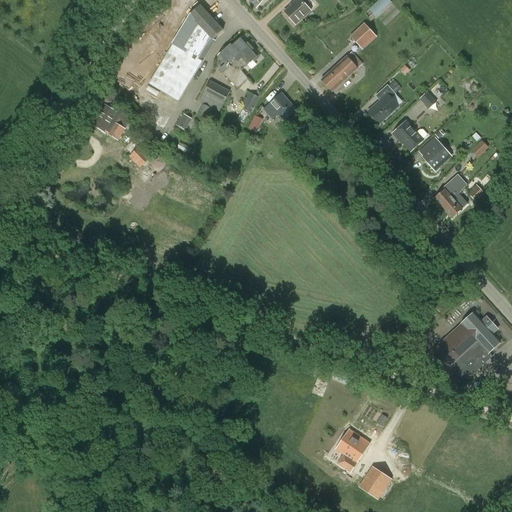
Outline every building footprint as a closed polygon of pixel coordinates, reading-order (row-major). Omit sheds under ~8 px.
[(248,0),(256,9),(266,0),(248,0)] [(292,7),(285,13),(295,25),(310,12),(306,7),(311,3),(308,0),(297,0),(291,6),(292,7)] [(379,0),(369,9),(376,17),(392,3),(388,0),(379,0)] [(200,6),(192,14),(149,85),(178,103),(212,46),(210,45),(212,41),(223,31),(200,6)] [(350,36),(363,50),(377,38),(364,24),(350,36)] [(218,57),(229,69),(223,74),(237,89),(248,79),(242,72),(259,57),(242,38),(232,47),(231,46),(218,57)] [(360,68),(364,64),(354,53),(350,57),(360,68)] [(346,58),(321,81),(332,93),(357,70),(346,58)] [(129,80),(125,87),(135,92),(139,85),(129,80)] [(211,81),(200,101),(219,112),(230,92),(211,81)] [(368,113),(379,125),(398,108),(391,99),(402,89),(395,81),(389,87),(387,85),(376,97),(381,102),(368,113)] [(243,102),(244,103),(241,108),(252,113),(260,99),(250,92),(247,98),(245,98),(243,102)] [(419,99),(429,110),(437,103),(428,92),(419,99)] [(107,98),(119,106),(122,101),(110,93),(107,98)] [(273,121),(279,115),(285,121),(296,111),(281,95),(270,105),(264,111),(273,121)] [(203,104),(197,116),(207,121),(213,110),(203,104)] [(104,106),(92,125),(105,134),(107,132),(109,133),(108,135),(118,142),(126,130),(116,123),(115,125),(112,123),(118,115),(104,106)] [(183,114),(176,126),(185,131),(192,119),(183,114)] [(250,129),(258,133),(264,119),(256,115),(250,129)] [(393,134),(398,140),(399,140),(411,152),(423,141),(427,137),(427,134),(423,130),(420,130),(416,133),(406,122),(393,134)] [(435,136),(439,140),(443,136),(445,134),(442,131),(440,132),(439,132),(435,136)] [(422,151),(426,156),(423,159),(435,172),(452,157),(435,139),(422,151)] [(472,151),(478,157),(488,147),(481,141),(472,151)] [(139,148),(130,157),(140,168),(150,159),(139,148)] [(468,194),(475,201),(483,192),(476,186),(468,194)] [(435,199),(444,209),(453,201),(449,195),(453,192),(449,187),(435,199)] [(135,191),(129,202),(141,208),(147,196),(135,191)] [(45,205),(48,207),(52,200),(43,194),(39,201),(45,205)] [(453,201),(444,209),(452,219),(462,211),(462,210),(466,206),(461,200),(457,205),(453,201)] [(429,355),(444,372),(451,380),(466,366),(474,374),(493,357),(489,353),(500,344),(492,335),(497,330),(487,319),(482,323),(474,315),(429,355)] [(478,390),(492,395),(495,386),(481,381),(478,390)] [(376,424),(382,428),(388,419),(382,415),(376,424)] [(344,456),(338,465),(351,473),(370,445),(349,431),(336,450),(344,456)] [(359,487),(379,500),(392,480),(372,467),(359,487)]
